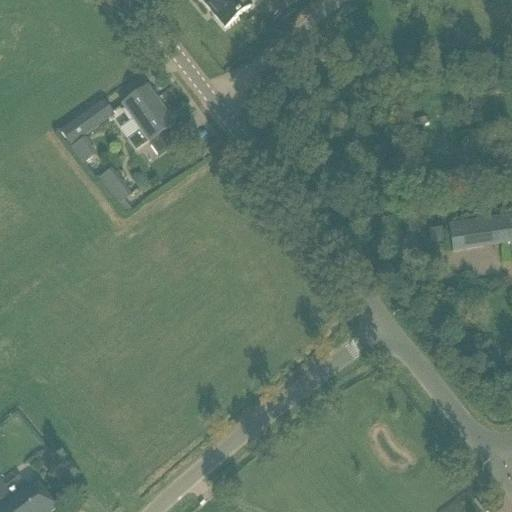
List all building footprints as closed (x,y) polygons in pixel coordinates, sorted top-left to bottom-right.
[(199,0),(224,29),(249,9),(248,7),(255,0),(199,0)] [(123,106),(142,132),(128,142),(135,154),(147,145),(156,158),(172,147),(162,134),(172,127),(146,90),(123,106)] [(114,118),(103,102),(59,132),(70,149),(114,118)] [(96,157),(84,140),(70,150),(81,167),(96,157)] [(118,209),(132,198),(111,172),(97,182),(118,209)] [(451,254),(511,245),(511,214),(447,225),(451,254)] [(440,231),(429,233),(430,244),(442,243),(440,231)] [(18,479),(4,489),(0,482),(0,511),(53,511),(55,511),(34,480),(24,487),(18,479)] [(464,511),(473,508),(469,499),(443,511),(464,511)]
